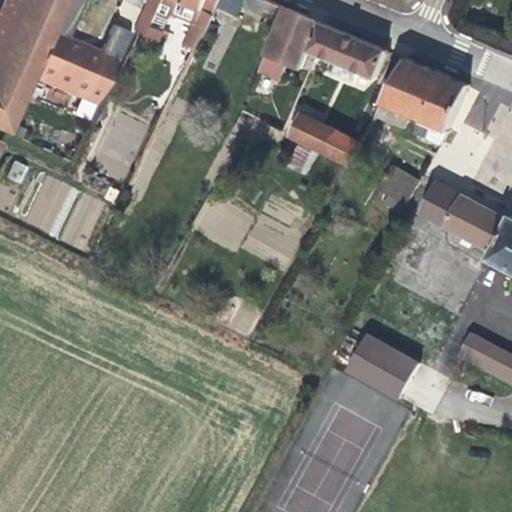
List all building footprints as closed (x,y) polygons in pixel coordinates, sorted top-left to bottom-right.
[(32,77),(52,32),(53,31),(4,9),(7,0),(0,0),(0,93),(21,103),(32,77)] [(64,5),(66,0),(7,0),(4,9),(53,31),(64,5)] [(207,27),(220,0),(151,0),(146,13),(152,16),(156,18),(158,14),(166,18),(174,15),(195,25),(197,22),(207,27)] [(312,49),(324,22),(287,7),(282,20),(260,70),(281,79),(289,61),(304,68),(312,49)] [(157,46),(164,32),(142,21),(135,36),(157,46)] [(196,49),(207,27),(197,22),(195,25),(186,44),(196,49)] [(377,78),(388,50),(362,39),(324,22),(312,49),(318,52),(338,61),(333,73),(355,82),(360,70),(377,78)] [(95,104),(116,60),(82,45),(52,32),(32,77),(95,104)] [(310,70),(318,52),(312,49),(304,68),(310,70)] [(450,131),(470,84),(452,77),(407,58),(377,115),(407,128),(412,115),(421,119),(416,132),(443,143),(450,131)] [(0,130),(7,134),(21,103),(0,93),(0,130)] [(349,164),(361,142),(302,112),(290,135),(349,164)] [(13,160),(6,178),(21,184),(28,166),(13,160)] [(407,205),(421,181),(393,165),(379,188),(389,195),(385,203),(402,213),(407,205)] [(61,216),(74,187),(46,176),(26,222),(55,235),(63,217),(61,216)] [(511,214),(510,219),(439,181),(423,213),(467,236),(476,241),(493,250),(489,258),(511,270),(511,214)] [(473,247),(476,241),(467,236),(463,241),(473,247)] [(473,361),(485,339),(474,333),(462,355),(473,361)] [(420,363),(368,336),(350,370),(402,397),(420,363)] [(511,353),(485,339),(473,361),(511,381),(511,353)]
